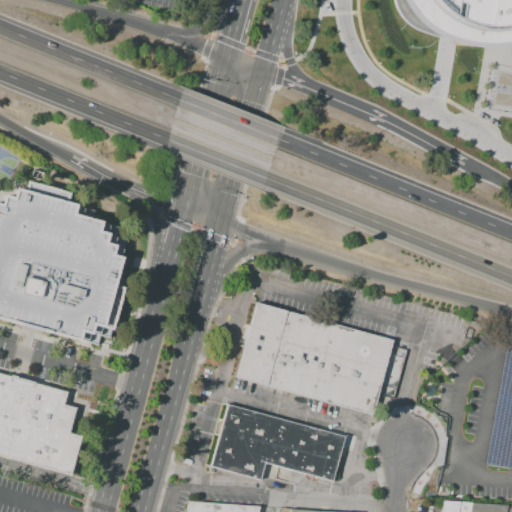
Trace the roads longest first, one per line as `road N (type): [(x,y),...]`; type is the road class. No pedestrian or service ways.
road 1 (secondary): [(180,211),(109,511)]
road 2 (trunk): [(221,225),(511,312)]
road 3 (trunk): [(275,183),(511,279)]
road 4 (trunk): [(511,233),(286,144)]
road 5 (secondary): [(221,225),(282,0)]
road 6 (secondary): [(144,511),(198,314)]
road 7 (trunk): [(226,57),(129,17),(52,0)]
road 8 (trunk): [(168,96),(0,26)]
road 9 (trunk): [(0,72),(158,135)]
road 10 (trunk): [(466,162),(340,101)]
road 11 (trunk): [(286,144),(168,96)]
road 12 (trunk): [(158,135),(275,183)]
road 13 (secondary): [(215,96),(180,211)]
